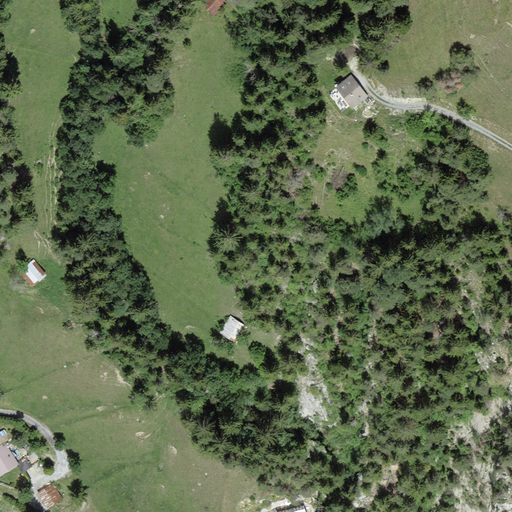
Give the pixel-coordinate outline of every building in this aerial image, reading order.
[(220,6),(213,0),(201,0),(196,6),(207,18),(220,6)] [(346,76),(326,89),(341,111),(361,98),(347,77),(346,76)] [(55,279),(39,263),(26,275),(42,291),(55,279)] [(240,327),(228,318),(215,335),(228,344),(240,327)] [(24,467),(7,446),(0,451),(0,470),(7,480),(24,467)] [(69,502),(57,486),(43,496),(55,511),(69,502)]
